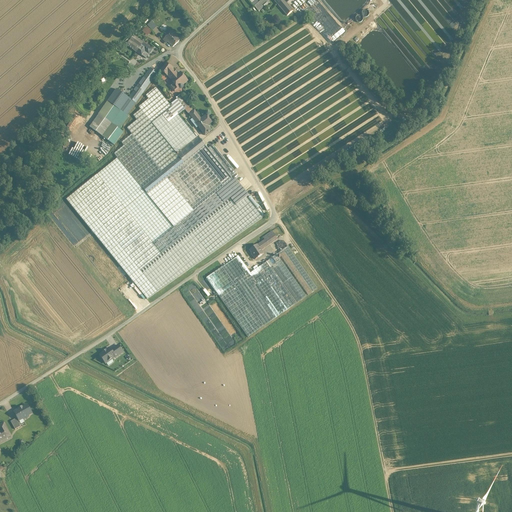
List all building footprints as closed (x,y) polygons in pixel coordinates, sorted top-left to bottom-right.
[(267,0),(262,0),(254,6),(258,12),(269,3),(267,0)] [(287,4),(282,0),(276,0),(275,1),(281,9),(287,4)] [(287,4),(281,9),(287,15),(292,11),(287,4)] [(370,4),(365,9),(368,13),(374,9),(370,4)] [(146,25),(152,31),(156,26),(151,21),(146,25)] [(147,27),(142,31),(147,37),(152,32),(147,27)] [(180,40),(168,28),(164,33),(167,36),(163,40),(167,43),(168,42),(173,47),(180,40)] [(143,43),(134,37),(132,40),(128,46),(129,47),(129,48),(130,49),(131,48),(131,49),(133,50),(137,52),(143,43)] [(143,43),(137,52),(146,59),(152,50),(143,43)] [(173,69),(166,64),(161,71),(167,76),(168,75),(172,69),(173,69)] [(123,106),(120,110),(127,115),(157,73),(150,68),(129,98),(123,106)] [(181,73),(178,75),(176,74),(176,73),(174,71),(172,69),(168,75),(172,80),(171,81),(173,83),(170,86),(173,90),(176,87),(178,89),(179,88),(180,89),(181,89),(183,88),(183,86),(182,85),(188,81),(181,73)] [(154,83),(149,91),(132,116),(128,126),(135,134),(136,136),(153,123),(162,116),(173,106),(171,104),(154,83)] [(129,98),(117,90),(111,97),(117,101),(123,106),(129,98)] [(188,105),(181,95),(177,99),(184,109),(185,108),(188,105)] [(111,97),(99,115),(105,119),(117,101),(111,97)] [(177,99),(171,104),(173,106),(162,116),(168,124),(179,114),(185,109),(185,108),(184,109),(177,99)] [(105,119),(99,115),(90,127),(102,136),(120,110),(123,106),(117,101),(105,119)] [(188,105),(185,108),(185,109),(189,115),(190,115),(194,111),(188,105)] [(120,110),(102,136),(115,145),(123,133),(119,130),(129,116),(127,115),(120,110)] [(201,119),(194,111),(190,115),(195,122),(194,123),(196,125),(197,125),(205,135),(210,131),(206,127),(213,122),(207,114),(201,119)] [(197,137),(179,114),(168,124),(186,146),(197,137)] [(186,146),(168,124),(162,116),(153,123),(177,153),(178,153),(183,148),(186,146)] [(177,153),(153,123),(136,136),(135,137),(163,171),(181,157),(178,154),(177,154),(176,153),(177,153)] [(163,171),(135,137),(136,136),(135,134),(119,146),(121,149),(115,153),(118,158),(143,188),(163,171)] [(186,146),(183,148),(187,153),(201,141),(198,136),(197,137),(186,146)] [(143,188),(147,194),(147,193),(167,178),(175,171),(185,163),(205,147),(206,146),(201,141),(187,153),(181,157),(163,171),(143,188)] [(236,173),(213,145),(208,149),(230,178),(236,173)] [(208,149),(205,147),(185,163),(212,196),(232,180),(230,178),(208,149)] [(232,158),(237,154),(231,147),(226,151),(232,158)] [(187,153),(183,148),(178,153),(177,153),(176,153),(177,154),(178,154),(181,157),(187,153)] [(147,194),(143,188),(118,158),(97,175),(153,244),(174,227),(147,193),(147,194)] [(212,196),(185,163),(175,171),(167,178),(194,211),(212,196)] [(243,188),(162,254),(153,244),(97,175),(76,192),(157,292),(262,218),(246,198),(249,196),(243,188)] [(167,178),(147,193),(174,227),(194,211),(167,178)] [(174,227),(153,244),(162,254),(243,188),(234,178),(232,180),(212,196),(194,211),(174,227)] [(157,292),(76,192),(66,200),(147,299),(157,292)] [(272,231),(263,238),(264,240),(261,243),(264,248),(278,239),(272,231)] [(257,245),(250,250),(253,255),(252,256),(255,260),(263,254),(261,251),(264,248),(261,243),(257,245)] [(229,263),(207,278),(248,337),(318,287),(288,245),(251,272),(239,255),(229,263)] [(118,346),(111,351),(115,357),(123,352),(118,346)] [(109,348),(106,351),(106,350),(103,353),(100,355),(105,363),(115,357),(111,351),(109,348)] [(23,407),(18,409),(18,410),(14,412),(19,421),(23,419),(24,420),(29,417),(28,416),(32,413),(27,405),(23,407)] [(16,419),(11,422),(15,430),(21,426),(16,419)] [(4,423),(0,425),(0,426),(2,430),(0,431),(0,441),(11,436),(4,423)]
